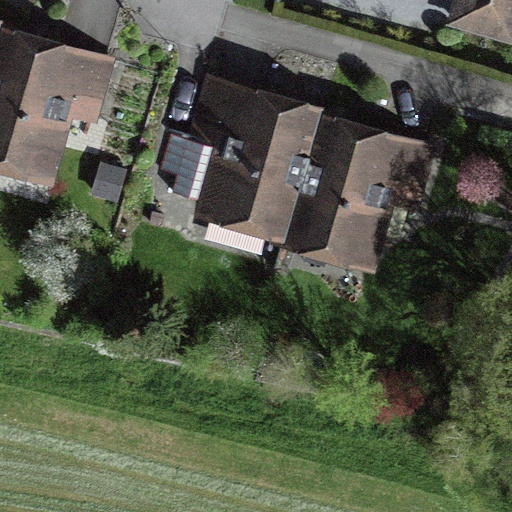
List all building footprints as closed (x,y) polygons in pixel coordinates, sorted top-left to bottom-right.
[(510,36),(511,29),(511,0),(459,0),(454,20),(510,36)] [(0,36),(1,34),(0,33),(0,153),(47,167),(63,108),(92,117),(109,60),(56,45),(54,54),(0,39),(0,36)] [(288,225),(319,119),(261,103),(264,94),(212,79),(195,136),(173,129),(161,169),(177,173),(172,191),(288,225)] [(319,119),(288,225),(287,230),(368,254),(385,195),(413,203),(430,147),(377,132),(375,141),(320,125),(322,120),(319,119)] [(125,170),(105,164),(96,193),(117,199),(125,170)]
